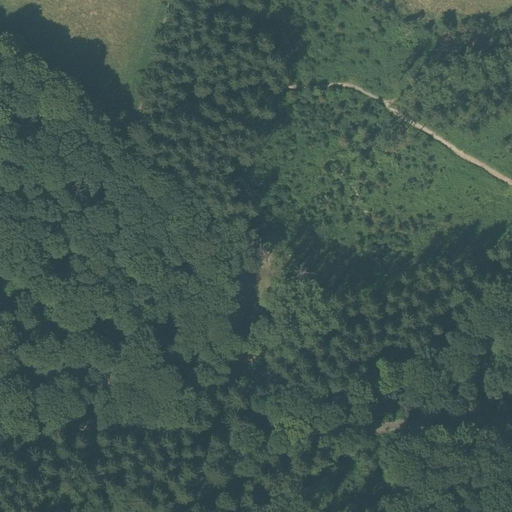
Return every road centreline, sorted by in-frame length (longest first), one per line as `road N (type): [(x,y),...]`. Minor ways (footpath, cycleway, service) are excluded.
road 1 (track): [(0,433),(339,431)]
road 2 (track): [(384,105),(341,85),(255,88),(188,101),(134,124)]
road 3 (track): [(339,431),(165,511)]
road 4 (track): [(511,421),(339,431)]
road 5 (track): [(511,184),(384,105)]
road 6 (track): [(134,124),(55,132),(0,150)]
